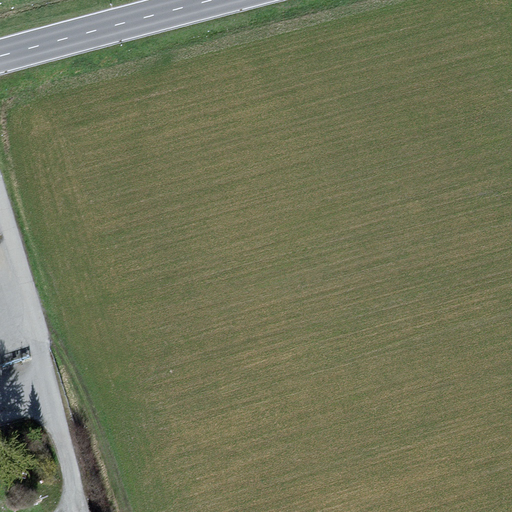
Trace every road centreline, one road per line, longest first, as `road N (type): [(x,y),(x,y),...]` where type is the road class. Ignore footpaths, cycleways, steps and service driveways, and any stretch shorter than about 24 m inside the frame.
road 1 (track): [(27,315),(60,343),(102,436),(124,511)]
road 2 (tertiary): [(213,0),(0,55)]
